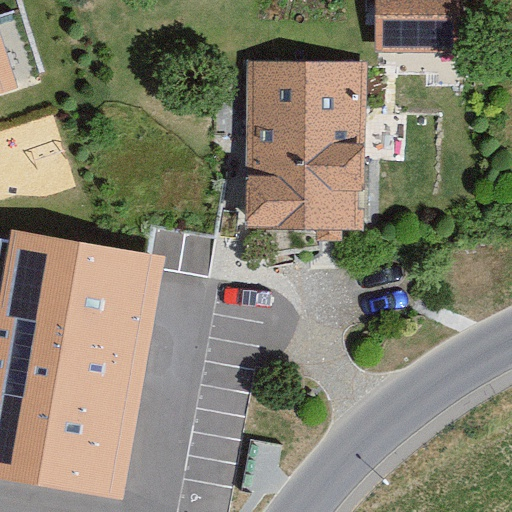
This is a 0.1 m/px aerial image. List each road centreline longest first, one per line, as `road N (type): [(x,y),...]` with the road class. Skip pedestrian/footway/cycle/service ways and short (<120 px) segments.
road 1 (tertiary): [(300,511),(322,480),(399,411),(511,336)]
road 2 (unknown): [(146,511),(182,281)]
